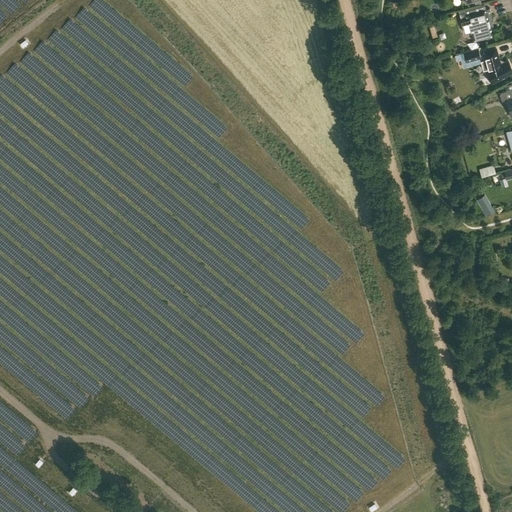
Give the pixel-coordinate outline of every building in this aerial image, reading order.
[(490,8),(465,15),(464,17),(465,19),(461,21),(464,32),(466,33),(471,31),(474,39),(475,40),(492,36),(493,35),(489,22),(492,21),(493,20),(490,8)] [(481,58),(478,47),(463,51),(466,62),(479,58),(481,58)] [(484,51),(492,81),(504,78),(504,76),(511,72),(511,68),(508,60),(503,63),(500,61),(496,48),(484,51)] [(507,99),(510,108),(509,109),(511,116),(511,89),(499,93),(502,101),(507,99)] [(496,172),(494,164),(480,168),(482,176),(496,172)] [(505,177),(499,179),(502,186),(508,185),(505,177)] [(478,200),(488,214),(494,209),(485,196),(478,200)]
